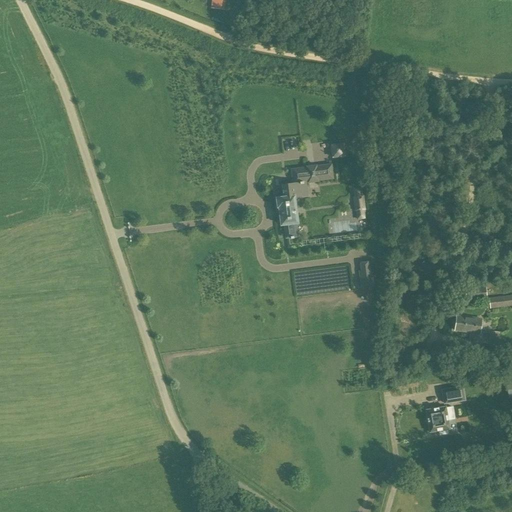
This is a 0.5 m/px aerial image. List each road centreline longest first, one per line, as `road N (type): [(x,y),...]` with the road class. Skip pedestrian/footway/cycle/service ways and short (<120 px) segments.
road 1 (unclassified): [(271,511),(196,455),(175,428),(65,88),(20,0)]
road 2 (track): [(126,0),(257,50),(511,83)]
